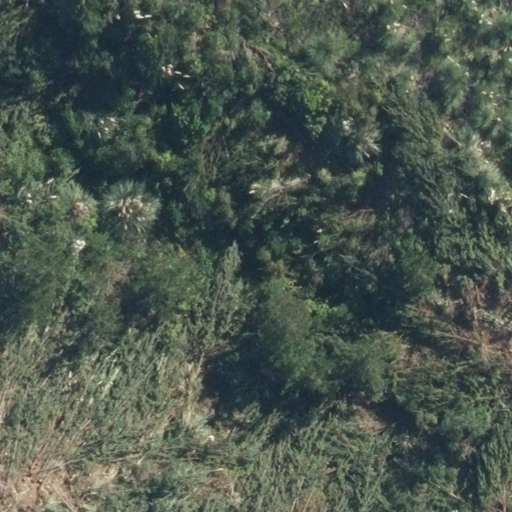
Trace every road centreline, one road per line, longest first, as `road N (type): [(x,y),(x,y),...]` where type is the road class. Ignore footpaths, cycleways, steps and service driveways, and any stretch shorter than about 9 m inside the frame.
road 1 (trunk): [(511,144),(0,437)]
road 2 (trunk): [(0,324),(511,46)]
